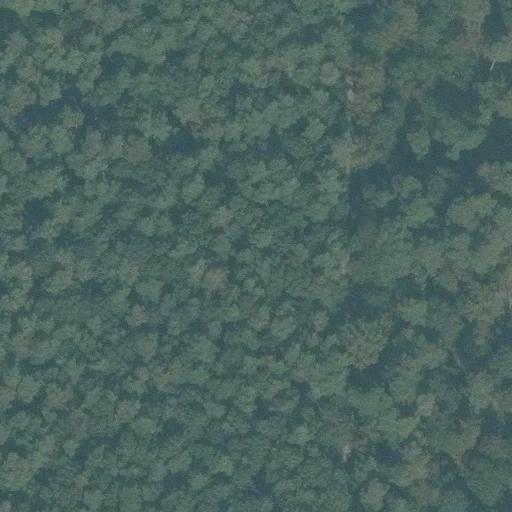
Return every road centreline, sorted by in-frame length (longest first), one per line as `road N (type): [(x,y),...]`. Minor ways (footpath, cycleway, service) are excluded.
road 1 (track): [(511,296),(355,303),(354,511)]
road 2 (track): [(355,0),(355,303)]
